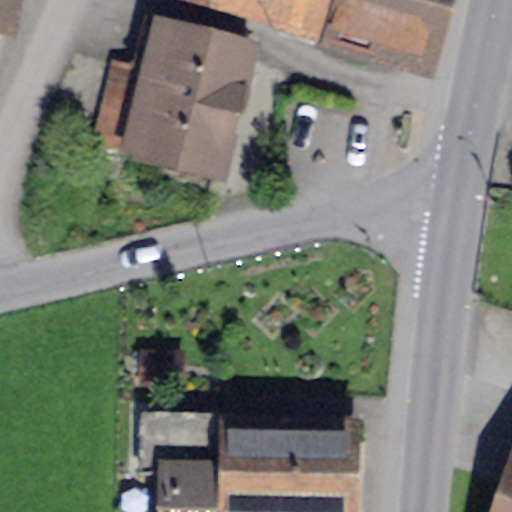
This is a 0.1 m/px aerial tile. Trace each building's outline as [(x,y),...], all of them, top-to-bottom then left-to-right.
[(0,0),(0,40),(8,42),(13,0),(0,0)] [(205,0),(425,55),(438,0),(205,0)] [(87,156),(223,192),(259,56),(156,28),(143,80),(110,71),(87,156)] [(332,511),(335,458),(196,452),(194,501),(140,498),(139,511),(332,511)] [(511,511),(511,482),(501,511),(511,511)]
